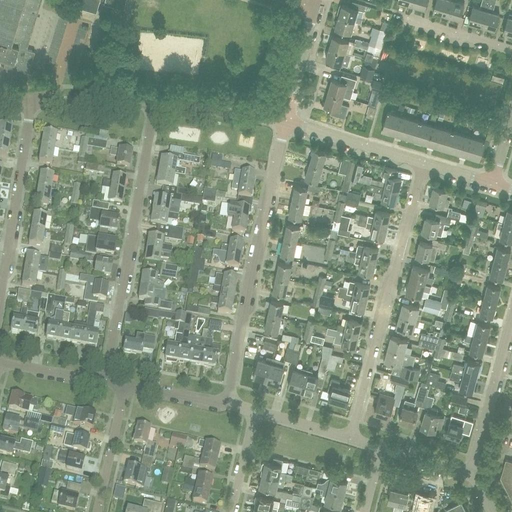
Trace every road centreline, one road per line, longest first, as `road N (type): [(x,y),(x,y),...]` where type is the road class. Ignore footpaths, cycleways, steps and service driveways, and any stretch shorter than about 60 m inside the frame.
road 1 (residential): [(228,404),(285,118)]
road 2 (residential): [(350,439),(425,159)]
road 3 (residential): [(105,382),(153,99)]
road 4 (residential): [(0,293),(30,99)]
road 5 (unclassified): [(425,159),(285,118)]
road 6 (unclassified): [(285,118),(153,99)]
road 7 (residential): [(96,511),(124,384)]
road 8 (unclassified): [(153,99),(30,99)]
